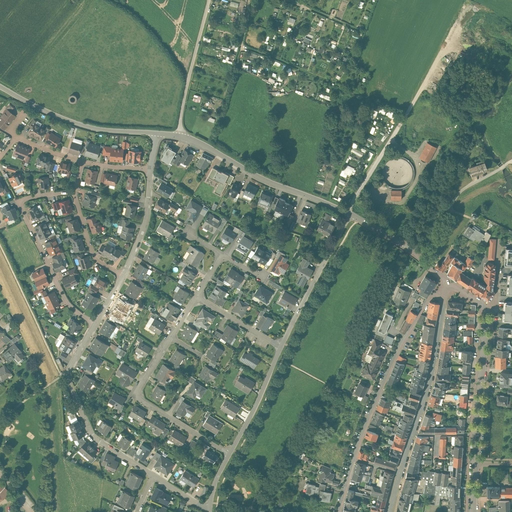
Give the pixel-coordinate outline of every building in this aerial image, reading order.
[(293,25),(295,19),(290,17),(287,23),(293,25)] [(304,41),(309,43),(312,36),(307,34),(304,41)] [(69,97),(69,99),(69,100),(71,102),(72,102),(74,102),(76,101),(77,100),(77,98),(77,96),(75,95),(74,94),(72,94),(70,95),(69,97)] [(9,104),(5,109),(7,110),(7,109),(10,112),(14,107),(9,104)] [(10,112),(7,109),(7,110),(0,118),(8,124),(15,116),(10,112)] [(393,118),(395,114),(389,110),(386,114),(393,118)] [(32,126),(28,133),(34,137),(39,127),(34,123),(32,126)] [(45,130),(39,127),(34,137),(39,140),(43,133),(45,130)] [(60,138),(51,133),(47,139),(46,141),(55,147),(58,143),(59,143),(60,142),(60,140),(60,138)] [(430,162),(437,146),(426,141),(420,158),(430,162)] [(82,145),(72,142),(69,151),(79,154),(79,152),(81,147),(82,145)] [(89,143),(87,149),(85,155),(91,156),(95,145),(89,143)] [(362,157),(364,153),(355,148),(357,144),(354,143),(350,150),(362,157)] [(29,149),(17,144),(16,148),(15,147),(14,148),(13,149),(14,150),(13,153),(17,154),(16,156),(23,159),(24,155),(26,156),(29,149)] [(100,147),(95,145),(91,156),(97,158),(98,153),(100,147)] [(117,149),(112,148),(112,147),(109,147),(109,152),(108,152),(108,155),(111,155),(111,156),(109,156),(109,158),(110,159),(110,160),(116,161),(117,149)] [(168,147),(162,159),(166,161),(169,163),(172,158),(176,152),(168,147)] [(141,151),(129,150),(129,153),(129,159),(129,161),(130,161),(133,162),(135,162),(138,162),(140,162),(141,151)] [(193,155),(184,150),(181,156),(179,159),(181,161),(187,164),(193,155)] [(213,158),(203,153),(196,166),(205,170),(209,161),(211,162),(213,158)] [(50,157),(40,154),(39,158),(37,159),(37,160),(38,162),(42,164),(42,165),(47,166),(49,161),(50,157)] [(54,163),(49,161),(47,166),(46,169),(52,171),(54,163)] [(64,163),(61,162),(59,169),(59,168),(58,171),(61,172),(62,172),(62,175),(63,177),(66,178),(67,173),(68,169),(70,164),(67,163),(64,162),(64,163)] [(481,163),(470,167),(472,174),(483,170),(483,169),(481,163)] [(345,164),(340,175),(346,177),(348,173),(353,175),(356,169),(345,164)] [(213,167),(208,177),(219,183),(214,192),(221,195),(227,182),(229,184),(233,176),(228,173),(228,174),(222,171),(222,172),(213,167)] [(97,171),(88,169),(85,181),(94,183),(97,171)] [(19,173),(15,175),(15,174),(12,176),(9,178),(12,186),(23,181),(19,173)] [(117,176),(106,173),(104,182),(115,185),(117,176)] [(138,178),(129,176),(126,187),(135,189),(138,178)] [(48,177),(39,179),(40,189),(49,187),(48,177)] [(166,185),(162,182),(161,183),(157,190),(168,197),(173,189),(166,185)] [(240,186),(234,183),(230,191),(233,192),(231,195),(235,196),(235,197),(237,193),(240,186)] [(257,188),(248,183),(244,191),(243,193),(244,193),(253,197),(257,188)] [(391,189),(391,199),(402,199),(402,189),(391,189)] [(268,194),(262,192),(258,202),(269,206),(271,200),(273,195),(269,194),(268,194)] [(253,197),(244,193),(241,198),(250,202),(253,197)] [(91,195),(86,194),(83,205),(87,205),(87,207),(90,207),(91,206),(94,207),(97,197),(91,195)] [(293,205),(279,198),(276,204),(275,205),(274,209),(276,210),(277,210),(277,209),(285,212),(284,214),(285,214),(288,215),(289,213),(293,205)] [(169,205),(159,199),(155,206),(158,208),(159,209),(161,210),(162,210),(162,211),(167,214),(168,213),(171,208),(169,207),(170,205),(169,205)] [(69,200),(64,201),(63,200),(61,201),(61,202),(60,202),(59,203),(61,208),(58,209),(59,210),(58,210),(59,215),(63,214),(64,214),(65,215),(67,214),(67,213),(72,211),(69,200)] [(202,207),(191,200),(186,209),(192,212),(188,220),(193,223),(202,207)] [(60,201),(53,203),(55,210),(58,209),(61,208),(59,203),(60,202),(60,201)] [(178,207),(171,202),(169,205),(170,205),(169,207),(171,208),(176,211),(178,207)] [(136,206),(127,204),(127,208),(128,208),(126,215),(134,217),(136,206)] [(8,205),(0,208),(3,215),(6,214),(4,211),(10,209),(8,205)] [(36,206),(29,210),(34,219),(37,218),(41,216),(36,206)] [(12,209),(10,208),(10,209),(4,211),(6,214),(9,220),(13,219),(14,219),(18,217),(16,213),(16,212),(14,208),(12,209)] [(285,212),(277,209),(277,210),(276,210),(274,214),(275,215),(281,218),(281,217),(283,218),(285,214),(284,214),(285,212)] [(306,212),(302,210),(301,213),(300,212),(297,221),(300,222),(301,222),(306,224),(310,213),(306,211),(306,212)] [(294,216),(289,213),(288,215),(285,221),(286,221),(290,223),(294,216)] [(331,215),(326,213),(322,219),(328,222),(331,215)] [(220,221),(209,214),(202,225),(214,232),(218,224),(220,221)] [(223,217),(220,221),(218,224),(223,227),(227,220),(223,217)] [(77,219),(67,222),(70,232),(71,232),(73,233),(75,232),(76,231),(80,229),(77,219)] [(322,219),(317,229),(330,236),(335,225),(328,222),(322,219)] [(96,220),(89,222),(90,225),(91,225),(93,233),(97,231),(98,232),(100,232),(100,230),(101,230),(100,227),(101,226),(100,223),(99,223),(99,222),(96,223),(96,220)] [(174,227),(162,220),(157,229),(167,235),(169,236),(171,234),(174,227)] [(42,223),(35,227),(38,233),(48,228),(46,222),(45,222),(42,223)] [(128,227),(124,226),(123,226),(121,236),(131,239),(134,228),(128,227)] [(479,231),(478,232),(469,226),(463,234),(473,241),(475,238),(485,245),(491,234),(487,232),(484,235),(479,231)] [(48,228),(38,233),(41,238),(48,235),(51,233),(48,228)] [(236,233),(227,228),(222,236),(225,237),(225,238),(228,240),(229,240),(232,241),(235,236),(236,233)] [(239,243),(237,247),(247,253),(253,242),(243,237),(243,236),(242,238),(239,243)] [(51,240),(45,243),(48,249),(58,244),(55,238),(51,240)] [(77,239),(72,241),(75,251),(84,249),(82,244),(80,238),(77,239)] [(58,244),(48,249),(51,255),(56,252),(61,250),(58,244)] [(114,248),(107,244),(104,248),(102,253),(109,257),(114,248)] [(204,253),(191,246),(188,250),(191,252),(186,260),(190,262),(197,267),(200,261),(199,261),(204,253)] [(155,250),(151,247),(144,258),(153,263),(159,252),(155,250)] [(271,255),(258,247),(254,252),(251,258),(252,257),(262,263),(260,266),(263,267),(265,265),(270,257),(271,255)] [(114,248),(109,257),(116,261),(119,256),(121,252),(114,248)] [(448,253),(441,264),(438,261),(435,266),(439,268),(443,271),(453,256),(448,253)] [(58,255),(52,257),(55,263),(61,260),(62,260),(63,259),(60,254),(58,255)] [(278,259),(279,260),(278,262),(276,261),(272,268),(275,270),(276,269),(283,273),(288,265),(285,263),(287,259),(283,257),(280,255),(278,259)] [(84,257),(79,259),(81,265),(82,264),(83,268),(91,266),(88,256),(84,257)] [(453,263),(449,269),(449,268),(449,269),(447,273),(447,274),(455,279),(455,280),(456,280),(460,272),(462,269),(464,270),(467,265),(467,266),(470,267),(474,260),(468,257),(464,263),(454,257),(451,262),(453,263)] [(301,264),(300,264),(296,272),(300,275),(301,275),(297,283),(303,286),(307,278),(308,279),(312,270),(306,267),(309,261),(304,258),(301,264)] [(55,263),(53,264),(57,272),(65,267),(62,260),(61,260),(55,263)] [(144,266),(140,263),(134,274),(142,279),(148,268),(144,266)] [(493,263),(488,263),(488,264),(485,264),(485,268),(484,272),(484,273),(484,277),(484,278),(488,283),(486,287),(493,291),(494,284),(494,283),(494,278),(495,273),(495,269),(495,265),(493,265),(493,263)] [(76,267),(68,271),(70,275),(73,274),(74,276),(78,274),(76,267)] [(43,268),(32,273),(36,281),(35,281),(39,289),(42,288),(49,284),(46,277),(47,276),(43,268)] [(190,271),(187,269),(181,279),(189,284),(195,274),(190,271)] [(237,274),(235,273),(236,272),(231,269),(224,279),(225,279),(231,283),(232,282),(238,286),(240,283),(243,278),(243,277),(238,274),(237,274)] [(471,279),(460,272),(456,280),(466,287),(471,279)] [(70,275),(62,279),(67,288),(77,283),(74,276),(73,274),(70,275)] [(436,282),(425,276),(419,286),(422,289),(429,293),(436,282)] [(107,282),(98,277),(94,285),(103,290),(107,282)] [(486,287),(472,277),(471,279),(466,287),(467,287),(472,291),(473,290),(474,291),(474,292),(479,295),(480,296),(486,287)] [(136,284),(132,281),(125,292),(135,299),(142,287),(136,284)] [(255,293),(254,295),(254,296),(267,303),(273,293),(260,285),(255,293)] [(222,289),(216,286),(213,292),(223,298),(226,292),(221,289),(222,289)] [(180,287),(174,298),(182,303),(189,293),(183,289),(180,287)] [(410,292),(399,287),(397,292),(398,292),(395,300),(405,304),(410,292)] [(493,291),(486,287),(480,296),(489,302),(491,298),(492,296),(495,292),(493,291)] [(429,293),(422,289),(419,294),(426,298),(429,293)] [(48,294),(45,296),(48,302),(56,298),(57,297),(54,291),(48,294)] [(223,298),(213,292),(210,296),(214,299),(214,300),(220,303),(223,298)] [(284,292),(279,302),(286,306),(285,307),(286,308),(287,307),(291,309),(294,303),(296,299),(288,294),(289,294),(284,292)] [(94,296),(88,293),(85,299),(85,300),(83,304),(92,309),(94,304),(97,298),(94,296)] [(131,303),(118,295),(113,305),(126,312),(131,303)] [(48,302),(47,303),(50,309),(54,307),(59,304),(56,298),(48,302)] [(248,306),(239,300),(232,311),(242,317),(248,306)] [(439,303),(430,301),(428,311),(429,311),(437,313),(439,303)] [(455,302),(453,301),(452,302),(448,301),(447,308),(457,310),(459,310),(462,310),(462,306),(461,306),(461,304),(462,304),(462,303),(455,302)] [(511,301),(504,301),(502,321),(511,321),(511,301)] [(174,306),(170,304),(167,309),(166,308),(162,314),(172,321),(174,318),(176,319),(177,316),(174,315),(175,313),(177,314),(180,309),(174,306)] [(412,307),(406,318),(412,322),(417,314),(414,312),(415,310),(412,307)] [(215,317),(203,309),(200,314),(201,314),(196,321),(202,325),(207,328),(210,324),(207,322),(209,319),(212,321),(215,317)] [(394,319),(391,318),(393,315),(386,312),(378,330),(376,333),(384,337),(385,333),(389,323),(392,324),(394,319),(394,318),(394,319)] [(263,314),(262,316),(256,325),(260,328),(261,328),(266,331),(270,325),(268,324),(271,319),(267,316),(268,316),(267,315),(266,316),(263,314)] [(456,316),(446,314),(445,322),(455,323),(456,316)] [(421,315),(417,322),(423,323),(425,316),(421,315)] [(436,318),(428,316),(426,324),(435,326),(436,318)] [(406,318),(399,330),(405,333),(412,322),(406,318)] [(165,325),(154,319),(149,327),(160,334),(165,325)] [(112,324),(106,320),(100,331),(109,336),(112,338),(115,332),(113,331),(115,326),(116,326),(112,324)] [(74,321),(72,324),(71,323),(69,326),(67,329),(73,333),(75,330),(78,332),(82,325),(74,321)] [(426,324),(424,324),(425,324),(424,328),(423,328),(422,336),(423,337),(422,341),(421,341),(432,344),(435,326),(426,324)] [(193,328),(188,325),(181,336),(190,341),(197,330),(193,328)] [(228,325),(225,329),(226,330),(221,338),(230,343),(233,337),(234,337),(238,331),(228,325)] [(508,329),(499,328),(498,336),(507,337),(507,334),(508,329)] [(222,334),(216,330),(213,336),(218,339),(222,334)] [(11,340),(6,335),(1,340),(6,344),(11,340)] [(395,338),(386,335),(384,342),(392,345),(395,338)] [(76,342),(65,336),(62,341),(73,347),(76,342)] [(108,345),(96,337),(90,348),(102,355),(108,345)] [(381,343),(374,339),(371,345),(372,346),(373,346),(379,348),(381,343)] [(453,341),(442,340),(441,350),(450,350),(453,350),(453,349),(453,347),(454,341),(453,341)] [(506,340),(498,340),(497,348),(505,349),(506,343),(509,343),(510,341),(506,340)] [(73,347),(62,341),(59,347),(69,353),(73,347)] [(432,344),(421,341),(421,345),(420,347),(420,348),(420,350),(431,352),(432,344)] [(141,343),(140,342),(135,350),(146,357),(151,348),(141,343)] [(15,344),(3,355),(9,361),(15,356),(19,360),(23,356),(19,352),(21,351),(15,344)] [(222,350),(213,344),(206,355),(212,359),(215,361),(222,350)] [(379,348),(373,346),(372,346),(369,354),(372,355),(373,357),(368,366),(376,370),(385,353),(384,351),(379,348)] [(126,352),(121,349),(118,354),(123,357),(126,352)] [(185,355),(177,349),(170,360),(175,363),(178,365),(185,355)] [(431,352),(420,350),(420,352),(419,354),(419,358),(421,359),(430,360),(431,352)] [(64,359),(67,354),(62,351),(59,356),(64,359)] [(252,354),(249,352),(247,354),(245,359),(242,357),(240,360),(250,366),(249,366),(250,366),(251,365),(255,367),(259,360),(252,355),(252,354)] [(101,362),(90,355),(86,361),(85,361),(83,365),(87,368),(92,371),(92,370),(95,364),(99,366),(101,362)] [(406,359),(399,355),(396,361),(403,364),(406,359)] [(496,356),(496,367),(505,367),(505,360),(505,356),(496,356)] [(449,357),(439,357),(438,366),(447,366),(449,357)] [(430,360),(421,359),(418,368),(427,371),(430,360)] [(404,364),(396,361),(390,375),(398,378),(404,364)] [(128,367),(123,364),(117,373),(122,376),(119,379),(122,381),(120,383),(125,385),(126,383),(128,385),(136,372),(134,371),(128,367)] [(175,371),(163,364),(156,376),(161,379),(164,381),(165,381),(165,380),(167,381),(168,380),(171,375),(172,375),(175,371)] [(4,365),(0,368),(0,379),(2,381),(10,374),(4,365)] [(206,365),(199,376),(207,381),(210,376),(214,379),(217,373),(213,371),(213,370),(206,365)] [(368,366),(367,365),(363,374),(368,376),(372,378),(376,370),(368,366)] [(418,368),(416,368),(414,375),(425,378),(427,371),(418,368)] [(511,372),(500,372),(500,385),(511,385),(511,372)] [(450,374),(437,373),(435,380),(444,381),(450,381),(450,376),(450,374)] [(86,375),(79,385),(88,390),(94,380),(90,377),(86,375)] [(390,375),(385,387),(393,389),(398,378),(390,375)] [(423,387),(425,378),(414,375),(411,383),(423,387)] [(196,379),(190,376),(187,381),(192,384),(194,381),(196,379)] [(246,380),(240,376),(235,384),(242,389),(243,387),(249,391),(254,383),(247,379),(246,380)] [(194,381),(192,384),(187,393),(194,398),(197,394),(201,396),(206,389),(194,381)] [(368,387),(360,383),(355,392),(363,396),(364,394),(368,387)] [(420,396),(423,387),(411,383),(408,391),(410,392),(420,396)] [(163,389),(157,385),(151,396),(159,401),(166,390),(163,389)] [(125,399),(114,392),(109,401),(119,408),(122,404),(125,399)] [(420,396),(410,392),(409,394),(405,393),(404,397),(408,398),(419,401),(420,396)] [(444,394),(432,393),(428,404),(437,406),(440,396),(443,397),(444,394)] [(503,395),(501,394),(500,395),(497,395),(496,403),(506,404),(506,406),(510,406),(510,400),(507,400),(508,396),(503,395)] [(387,397),(386,397),(385,400),(381,398),(378,404),(388,407),(389,408),(391,402),(394,403),(395,401),(387,397)] [(419,401),(408,398),(407,401),(410,402),(410,404),(408,404),(408,405),(416,408),(419,401)] [(239,408),(226,400),(220,408),(234,416),(239,408)] [(191,405),(183,401),(176,411),(184,416),(187,411),(191,414),(194,408),(190,406),(191,405)] [(388,407),(378,404),(376,409),(385,412),(386,412),(388,407)] [(416,408),(404,404),(403,408),(402,408),(402,407),(396,405),(394,404),(392,409),(405,413),(414,416),(416,408)] [(146,412),(135,405),(129,414),(133,417),(140,421),(143,418),(146,412)] [(441,415),(426,411),(425,414),(422,424),(429,424),(434,424),(435,419),(440,420),(441,415)] [(383,415),(375,412),(371,421),(380,425),(384,415),(383,415)] [(414,416),(405,413),(404,416),(399,414),(399,416),(398,415),(397,417),(402,418),(404,419),(412,422),(414,416)] [(209,415),(207,417),(203,425),(216,433),(223,423),(209,415)] [(165,424),(152,416),(147,424),(154,429),(153,431),(159,434),(161,430),(164,431),(166,428),(163,426),(165,424)] [(412,422),(404,419),(401,427),(409,430),(412,422)] [(82,428),(79,421),(69,425),(73,432),(81,428),(82,428)] [(111,426),(104,421),(99,429),(102,432),(105,434),(107,430),(108,431),(111,426)] [(458,425),(456,425),(456,427),(456,433),(464,433),(465,425),(458,425)] [(401,427),(398,426),(396,433),(406,437),(409,430),(401,427)] [(81,428),(73,432),(71,432),(74,439),(77,438),(82,436),(84,435),(81,428)] [(187,437),(174,430),(169,438),(181,446),(184,442),(187,437)] [(378,434),(367,430),(365,436),(366,437),(372,439),(371,439),(376,440),(378,434)] [(406,437),(396,433),(394,440),(404,443),(406,437)] [(131,440),(123,435),(118,443),(122,445),(122,446),(125,448),(131,440)] [(463,436),(455,436),(454,445),(462,446),(463,436)] [(372,439),(366,437),(363,447),(368,449),(371,439),(372,439)] [(394,440),(389,438),(388,442),(393,444),(392,446),(402,450),(404,443),(394,440)] [(424,443),(415,441),(413,448),(423,450),(428,451),(430,446),(429,446),(424,445),(425,443),(424,443)] [(86,442),(82,446),(79,449),(85,454),(92,446),(89,444),(89,445),(86,442)] [(149,450),(142,445),(136,454),(144,459),(146,456),(146,455),(149,450)] [(462,446),(454,445),(454,448),(451,448),(451,453),(454,453),(454,456),(462,456),(462,446)] [(94,449),(92,446),(85,454),(90,459),(93,455),(96,452),(94,449)] [(392,446),(391,446),(390,449),(379,446),(379,448),(378,452),(381,452),(399,458),(402,450),(392,446)] [(218,456),(207,449),(203,456),(213,463),(218,456)] [(364,451),(360,450),(358,457),(362,458),(363,459),(367,460),(368,456),(368,455),(369,453),(365,452),(364,451)] [(162,455),(156,452),(153,457),(158,461),(160,457),(162,455)] [(399,459),(387,455),(386,460),(397,464),(399,459)] [(420,455),(411,455),(409,463),(419,464),(424,464),(424,460),(420,460),(420,455)] [(110,459),(105,456),(102,463),(115,469),(118,462),(110,459)] [(397,464),(376,456),(374,462),(395,469),(397,464)] [(462,456),(454,456),(453,465),(461,466),(462,456)] [(164,458),(164,459),(160,457),(158,461),(155,465),(163,471),(163,472),(167,474),(174,464),(164,458)] [(366,465),(356,462),(354,471),(363,474),(366,465)] [(419,464),(409,463),(407,471),(416,471),(419,471),(419,464)] [(461,466),(453,465),(452,475),(461,476),(461,466)] [(329,470),(322,468),(320,467),(319,471),(321,472),(319,479),(325,481),(325,480),(332,482),(332,479),(333,477),(332,477),(333,473),(330,472),(330,470),(329,470)] [(394,473),(385,470),(383,475),(384,475),(382,479),(391,482),(394,473)] [(199,479),(186,471),(184,474),(183,473),(181,477),(187,481),(186,482),(194,487),(199,479)] [(363,474),(354,471),(352,478),(354,478),(354,479),(357,480),(357,479),(361,480),(363,474)] [(421,479),(418,479),(415,478),(406,478),(405,478),(401,491),(419,493),(435,495),(440,495),(450,496),(459,497),(460,497),(460,494),(448,493),(448,485),(447,485),(449,474),(429,471),(429,472),(426,471),(426,472),(421,471),(421,475),(421,479)] [(141,477),(131,472),(126,484),(137,490),(139,485),(138,484),(141,477)] [(452,475),(451,475),(451,480),(448,480),(448,484),(460,484),(461,476),(452,475)] [(382,479),(381,479),(380,484),(382,484),(381,488),(379,487),(379,488),(375,487),(366,484),(365,488),(369,490),(380,493),(379,494),(387,496),(391,482),(382,479)] [(0,500),(4,496),(7,496),(10,493),(4,487),(5,487),(0,481),(0,500)] [(322,486),(319,485),(319,486),(315,485),(315,484),(309,483),(306,493),(313,494),(313,493),(320,495),(319,498),(329,501),(331,492),(321,490),(322,486)] [(360,487),(350,484),(348,489),(359,492),(360,487)] [(448,484),(448,485),(448,493),(460,494),(460,484),(448,484)] [(163,490),(156,487),(151,498),(158,501),(158,500),(168,504),(170,500),(169,499),(171,496),(162,492),(163,490)] [(499,487),(487,487),(487,497),(499,497),(500,487),(499,487)] [(511,487),(500,487),(499,497),(500,497),(511,497),(511,496),(511,487)] [(359,492),(348,489),(346,497),(352,499),(353,495),(357,495),(362,496),(363,493),(359,492)] [(135,495),(123,490),(118,503),(129,508),(135,495)] [(387,496),(379,494),(380,493),(369,490),(369,492),(371,493),(371,494),(379,496),(378,498),(386,500),(387,496)] [(419,493),(401,491),(400,495),(400,496),(399,498),(399,499),(411,502),(412,502),(413,499),(418,499),(419,493)] [(459,497),(450,496),(450,511),(459,511),(460,511),(459,511),(459,506),(460,506),(460,504),(459,504),(459,497)] [(352,499),(346,497),(345,501),(345,503),(356,506),(357,506),(359,501),(352,499)] [(386,500),(378,498),(376,504),(373,503),(374,502),(370,500),(369,504),(372,504),(376,506),(384,508),(386,500)] [(399,499),(398,505),(397,505),(398,505),(395,511),(408,511),(411,502),(399,499)] [(499,501),(499,505),(499,511),(501,511),(509,511),(509,500),(499,501)] [(354,511),(356,506),(345,503),(343,510),(350,511),(354,511)]
